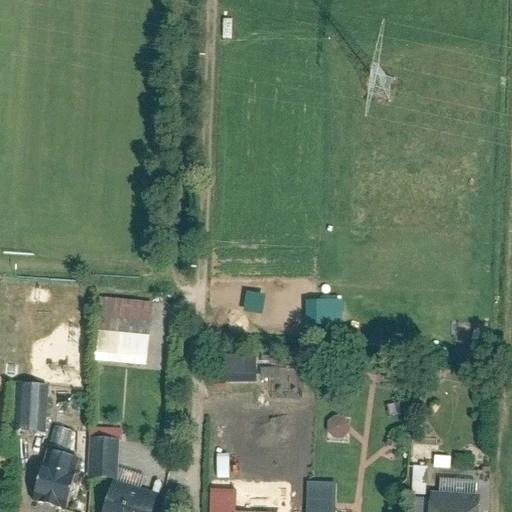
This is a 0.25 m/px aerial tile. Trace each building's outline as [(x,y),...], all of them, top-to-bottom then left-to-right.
[(149,367),(155,303),(102,298),(96,362),(149,367)] [(259,382),(259,356),(219,355),(219,382),(259,382)] [(375,383),(385,385),(387,365),(377,363),(375,383)] [(387,387),(406,388),(406,366),(388,366),(387,387)] [(265,379),(282,378),(281,367),(264,368),(265,379)] [(18,435),(52,433),(50,385),(15,386),(18,435)] [(77,449),(77,429),(57,429),(56,449),(77,449)] [(74,478),(42,467),(32,499),(64,509),(74,478)] [(416,490),(429,490),(430,467),(417,467),(416,490)] [(115,479),(104,511),(155,511),(161,493),(115,479)] [(306,483),(306,511),(335,511),(335,484),(306,483)] [(480,511),(481,499),(431,498),(430,511),(480,511)]
